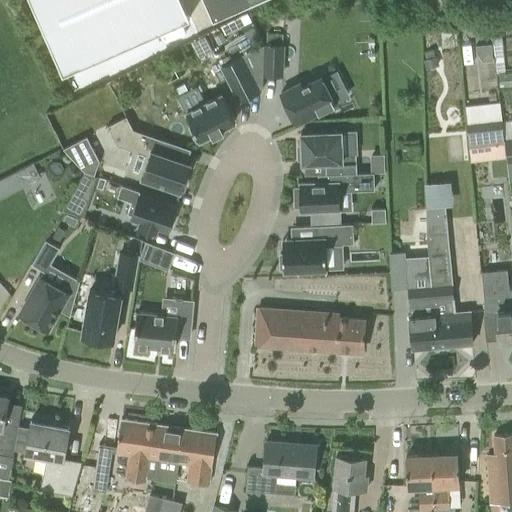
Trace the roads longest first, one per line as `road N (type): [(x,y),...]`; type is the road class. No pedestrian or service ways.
road 1 (tertiary): [(511,393),(353,402),(199,392)]
road 2 (residential): [(212,275),(203,241),(207,199),(236,148),(249,145),(267,179),(264,210),(228,269)]
road 3 (tertiary): [(199,392),(0,354)]
